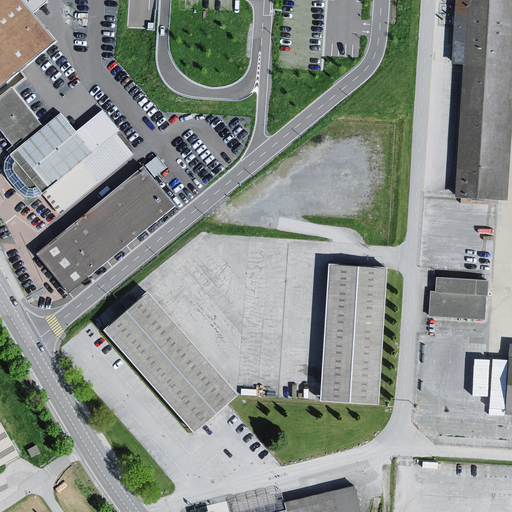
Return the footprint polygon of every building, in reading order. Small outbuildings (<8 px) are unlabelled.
[(0,0),(0,87),(55,41),(32,15),(48,2),(46,0),(0,0)] [(511,0),(453,0),(449,63),(462,64),(453,198),(505,202),(511,90),(511,0)] [(87,43),(86,18),(76,18),(76,44),(87,43)] [(14,88),(0,99),(0,129),(12,146),(15,149),(44,127),(14,88)] [(15,149),(12,146),(7,151),(16,161),(14,165),(13,169),(27,187),(35,189),(38,188),(58,211),(135,157),(116,134),(120,131),(103,111),(76,133),(61,113),(44,127),(15,149)] [(175,207),(143,167),(36,255),(69,294),(175,207)] [(378,407),(386,266),(320,262),(312,403),(378,407)] [(488,283),(433,278),(430,321),(484,326),(488,283)] [(237,395),(146,293),(101,333),(192,435),(225,405),(237,395)] [(511,414),(511,343),(506,343),(501,414),(511,414)] [(0,462),(19,452),(0,416),(0,462)] [(283,511),(282,511),(360,511),(354,486),(281,503),(283,511)] [(191,511),(215,511),(212,501),(190,507),(191,511)]
